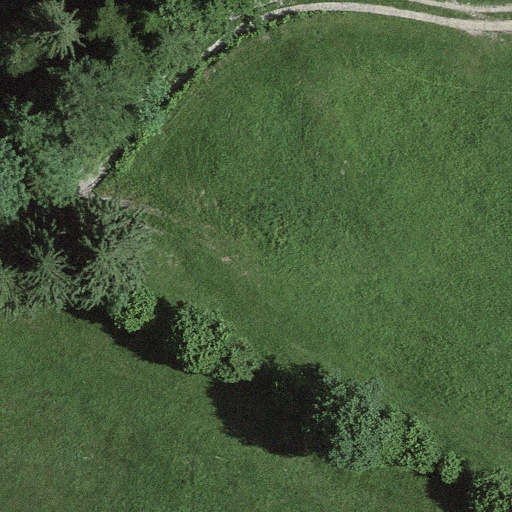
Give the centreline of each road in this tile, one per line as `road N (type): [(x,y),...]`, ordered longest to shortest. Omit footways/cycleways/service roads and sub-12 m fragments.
road 1 (track): [(282,0),(248,12),(189,52),(124,132),(66,170),(30,179),(0,164)]
road 2 (track): [(511,14),(385,0)]
